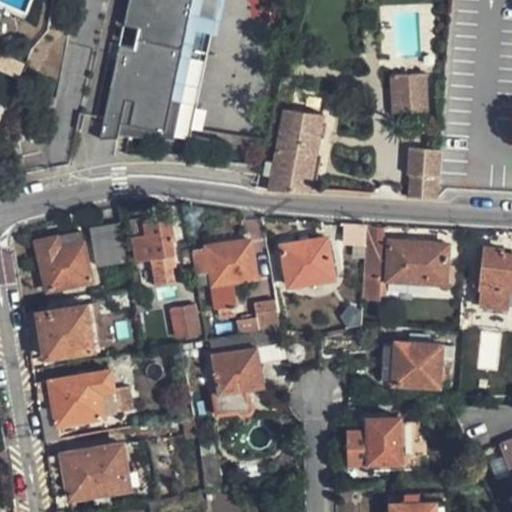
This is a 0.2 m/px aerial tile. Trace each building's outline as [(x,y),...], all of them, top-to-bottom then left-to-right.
[(128,0),(121,33),(137,37),(132,57),(116,54),(96,146),(114,145),(117,130),(161,140),(191,0),(128,0)] [(191,0),(161,140),(117,130),(114,145),(186,145),(217,0),(191,0)] [(137,37),(121,33),(116,54),(132,57),(137,37)] [(426,74),(389,76),(391,114),(429,112),(426,74)] [(0,115),(56,99),(0,98),(0,115)] [(286,106),(275,160),(268,158),(263,178),(271,180),(269,186),(309,190),(324,114),(286,106)] [(410,196),(432,197),(436,149),(411,146),(407,174),(411,175),(410,196)] [(141,268),(178,263),(174,241),(177,240),(174,221),(148,225),(149,230),(136,232),(141,268)] [(385,227),(370,226),(367,273),(382,274),(385,227)] [(90,234),(95,270),(123,266),(118,230),(90,234)] [(37,242),(46,291),(91,282),(82,234),(37,242)] [(251,242),(207,247),(208,250),(197,251),(201,275),(211,273),(219,322),(237,319),(240,319),(233,284),(259,279),(251,242)] [(291,289),(337,282),(330,243),(284,250),(291,289)] [(450,284),(452,245),(392,243),(391,282),(450,284)] [(488,247),(484,309),(511,310),(511,254),(505,254),(506,248),(488,247)] [(274,302),(252,306),(254,316),(240,319),(237,319),(239,337),(256,334),(278,330),(274,302)] [(174,306),(178,336),(199,333),(195,303),(174,306)] [(98,305),(87,307),(89,320),(100,319),(98,305)] [(87,307),(39,314),(42,334),(27,336),(32,369),(53,366),(51,356),(93,350),(89,320),(87,307)] [(100,319),(89,320),(93,350),(104,348),(100,319)] [(478,369),(498,370),(500,333),(480,332),(478,369)] [(442,387),(444,345),(399,343),(399,345),(386,345),(385,382),(396,382),(397,385),(442,387)] [(256,350),(212,357),(218,393),(210,394),(214,419),(254,413),(254,404),(249,403),(248,392),(263,390),(256,350)] [(50,382),(55,424),(116,415),(112,392),(110,371),(50,382)] [(112,392),(116,415),(136,412),(133,389),(112,392)] [(344,431),(344,446),(348,446),(348,463),(380,463),(380,469),(418,467),(416,419),(398,420),(398,416),(367,418),(367,430),(344,431)] [(184,440),(194,439),(191,418),(180,420),(184,440)] [(511,443),(501,447),(511,473),(511,443)] [(60,455),(67,498),(128,488),(122,445),(60,455)] [(202,490),(221,487),(216,456),(197,459),(202,490)] [(433,511),(434,504),(417,505),(416,494),(403,495),(403,505),(391,506),(390,511),(433,511)]
